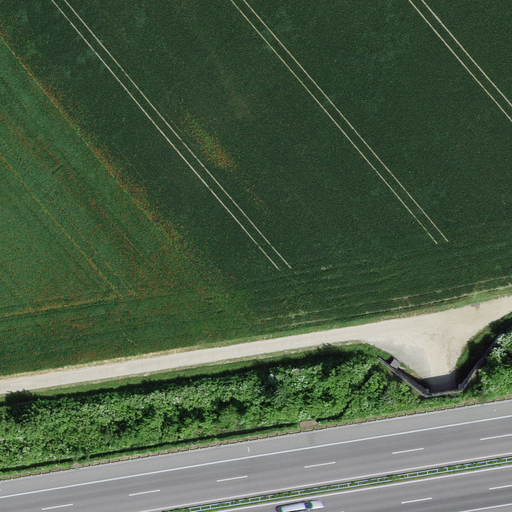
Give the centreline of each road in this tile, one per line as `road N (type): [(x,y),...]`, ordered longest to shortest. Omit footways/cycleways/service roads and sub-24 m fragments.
road 1 (track): [(0,387),(511,304)]
road 2 (motorway): [(511,434),(26,511)]
road 3 (track): [(462,511),(429,321)]
road 4 (motorway): [(344,511),(511,485)]
